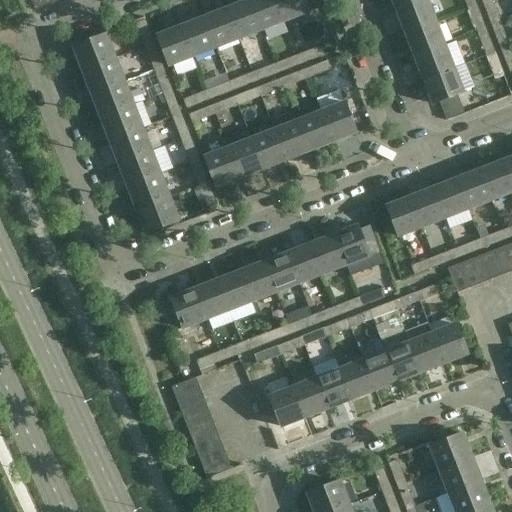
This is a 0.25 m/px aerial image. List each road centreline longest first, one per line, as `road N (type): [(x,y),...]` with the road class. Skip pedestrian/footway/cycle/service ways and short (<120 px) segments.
road 1 (residential): [(114,0),(57,22),(35,63),(105,242),(148,262)]
road 2 (secondary): [(121,511),(0,249)]
road 3 (residential): [(148,262),(413,156)]
road 4 (residential): [(511,421),(504,402),(471,393),(269,477)]
road 5 (residential): [(413,156),(351,0)]
road 6 (secondary): [(0,373),(64,511)]
